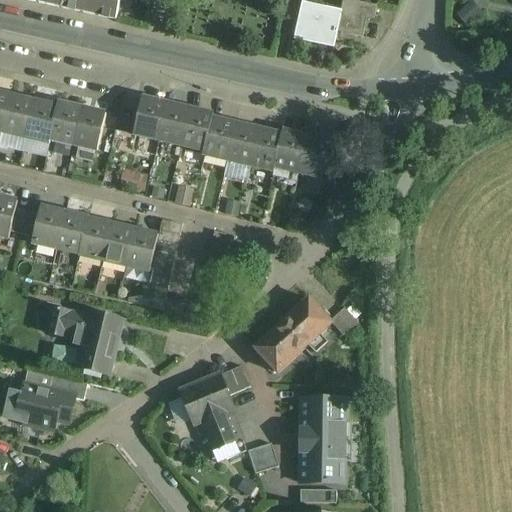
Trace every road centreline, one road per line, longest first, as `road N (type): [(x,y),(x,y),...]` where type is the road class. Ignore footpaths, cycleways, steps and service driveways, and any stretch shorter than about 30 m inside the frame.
road 1 (residential): [(303,259),(275,238),(0,173)]
road 2 (residential): [(410,92),(154,54)]
road 3 (residential): [(303,259),(202,358),(112,423)]
road 4 (residential): [(404,117),(386,155),(303,259)]
road 5 (residential): [(0,55),(118,77),(154,54)]
road 6 (residential): [(154,54),(0,22)]
road 7 (residential): [(112,423),(0,511)]
